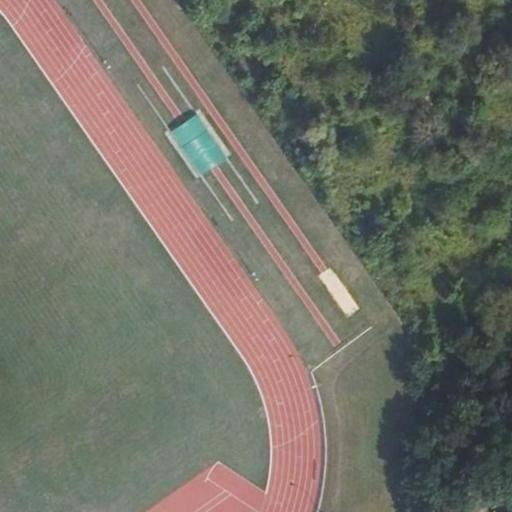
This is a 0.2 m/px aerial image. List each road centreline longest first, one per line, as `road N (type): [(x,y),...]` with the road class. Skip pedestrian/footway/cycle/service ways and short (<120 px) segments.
road 1 (track): [(511,184),(394,190),(328,154),(342,93),(412,0)]
road 2 (track): [(511,112),(466,69),(439,28),(437,0)]
